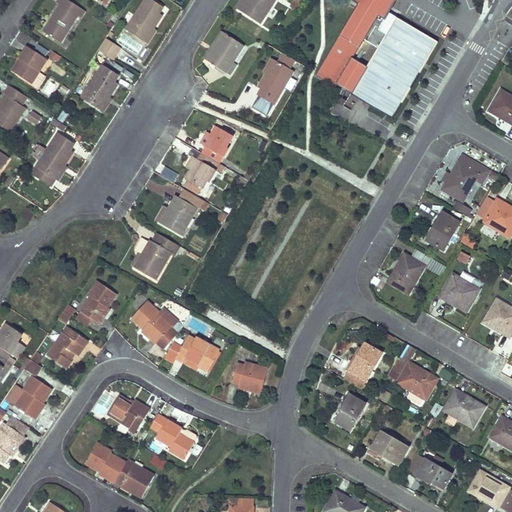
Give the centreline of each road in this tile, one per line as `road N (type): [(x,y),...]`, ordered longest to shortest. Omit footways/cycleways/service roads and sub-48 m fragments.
road 1 (residential): [(0,256),(61,216),(106,170),(213,0)]
road 2 (residential): [(43,455),(108,367),(145,369),(194,400),(283,430)]
road 3 (residential): [(441,108),(333,289)]
road 4 (residential): [(511,393),(333,289)]
road 5 (residential): [(283,430),(428,511)]
road 6 (residential): [(333,289),(295,357),(283,430)]
road 7 (residential): [(503,0),(441,108)]
